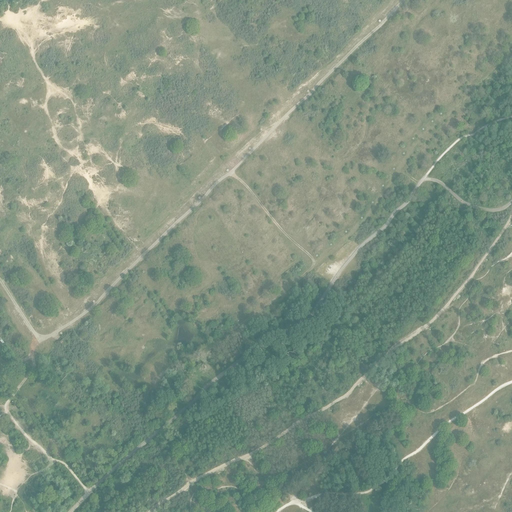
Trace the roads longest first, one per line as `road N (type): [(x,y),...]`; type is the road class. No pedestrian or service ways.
road 1 (track): [(38,341),(73,321),(404,0)]
road 2 (unknown): [(151,511),(355,388),(452,302),(511,215)]
road 3 (track): [(448,113),(411,148),(347,239),(135,402)]
road 4 (track): [(305,251),(303,226),(365,141),(374,99),(412,55),(413,29),(436,5)]
road 5 (track): [(316,261),(230,172)]
road 6 (track): [(0,280),(38,341),(25,359),(0,361)]
